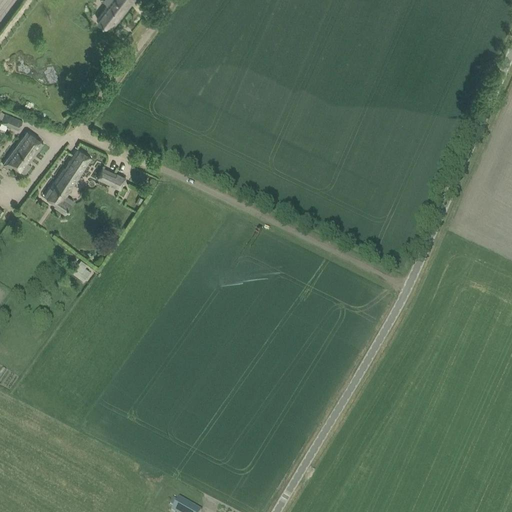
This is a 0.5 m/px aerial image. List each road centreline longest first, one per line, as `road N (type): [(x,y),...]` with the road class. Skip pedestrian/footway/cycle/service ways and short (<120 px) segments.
road 1 (track): [(407,291),(81,132),(176,0)]
road 2 (unclassified): [(283,511),(407,291),(511,44)]
